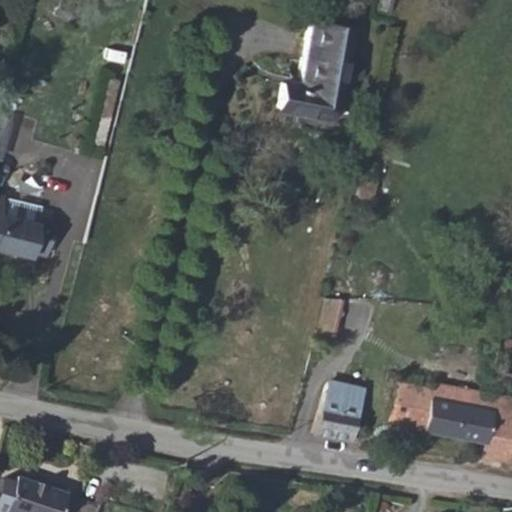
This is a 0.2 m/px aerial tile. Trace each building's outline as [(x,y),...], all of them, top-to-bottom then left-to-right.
[(272,84),(268,105),(305,114),(316,114),(326,109),(342,28),(303,20),(287,86),(272,84)] [(0,255),(24,262),(25,256),(41,258),(48,228),(34,224),(32,227),(0,219),(0,255)] [(332,332),(340,296),(321,292),(314,328),(332,332)] [(320,403),(354,411),(361,382),(326,374),(322,385),(311,383),(308,394),(321,397),(320,403)] [(478,454),(511,461),(511,456),(511,396),(431,381),(430,386),(395,380),(387,418),(410,428),(479,441),(478,454)] [(357,412),(354,411),(320,403),(312,434),(349,444),(357,412)] [(0,430),(0,442),(3,444),(9,427),(2,425),(0,430)] [(15,448),(20,429),(9,427),(3,444),(15,448)] [(1,511),(73,511),(77,499),(12,479),(5,500),(1,511)] [(90,511),(93,504),(77,499),(73,511),(90,511)]
